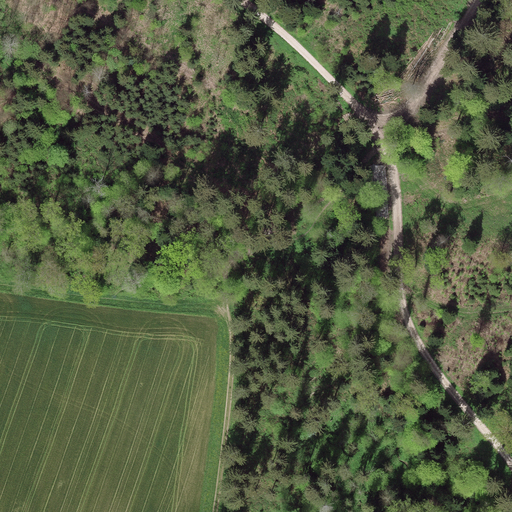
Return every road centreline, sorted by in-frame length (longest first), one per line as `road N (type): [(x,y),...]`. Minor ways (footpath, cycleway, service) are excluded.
road 1 (track): [(383,141),(394,166),(409,332),(511,463)]
road 2 (track): [(221,306),(230,349),(216,511)]
road 3 (track): [(243,0),(312,58),(383,141)]
road 4 (track): [(478,0),(383,141)]
